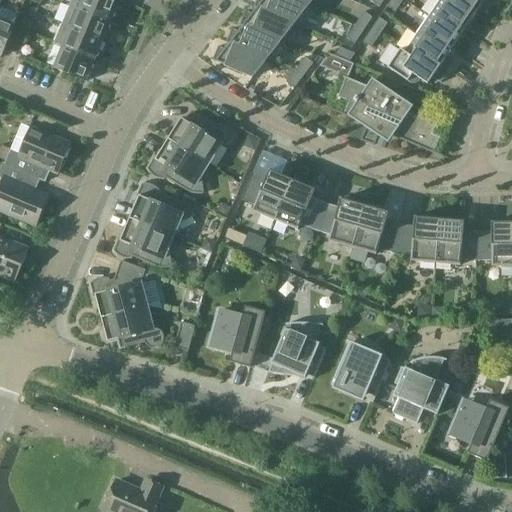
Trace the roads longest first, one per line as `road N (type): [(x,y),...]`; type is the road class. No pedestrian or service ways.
road 1 (residential): [(60,357),(276,427),(495,511)]
road 2 (residential): [(166,57),(268,126),(404,172),(473,180)]
road 3 (residential): [(27,345),(114,136)]
road 4 (residential): [(473,180),(511,42)]
road 5 (residential): [(114,136),(0,86)]
